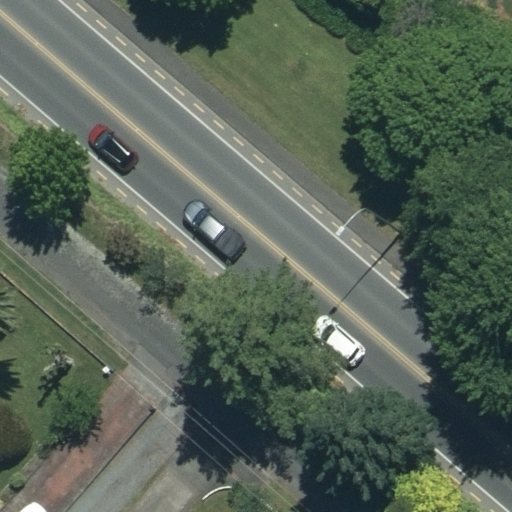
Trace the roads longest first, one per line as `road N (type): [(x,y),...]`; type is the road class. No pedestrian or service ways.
road 1 (secondary): [(511,451),(0,11)]
road 2 (residential): [(0,194),(360,511)]
